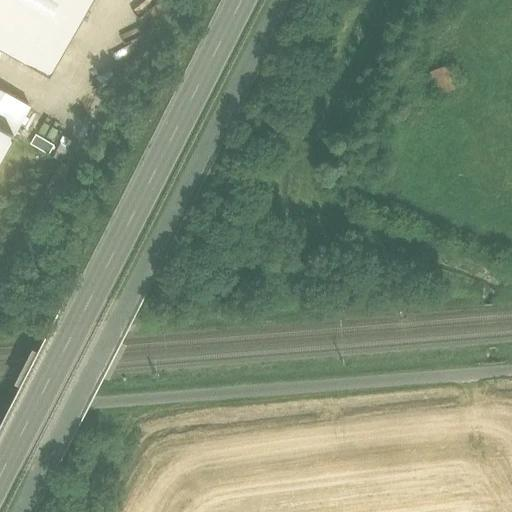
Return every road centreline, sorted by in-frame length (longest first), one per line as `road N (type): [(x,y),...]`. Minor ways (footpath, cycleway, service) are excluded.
road 1 (unclassified): [(16,511),(277,0)]
road 2 (tertiary): [(237,0),(0,468)]
road 3 (unclassified): [(511,369),(0,413)]
road 4 (unknown): [(0,89),(49,106),(75,97),(127,0)]
